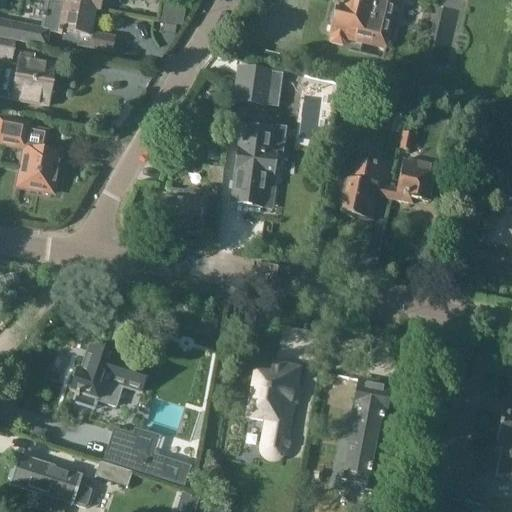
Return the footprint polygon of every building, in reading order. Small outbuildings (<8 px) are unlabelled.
[(40,0),(40,2),(45,2),(94,13),(99,14),(102,0),(40,0)] [(344,0),(341,12),(335,11),(334,12),(333,12),(331,14),(330,16),(329,18),(329,20),(329,22),(330,25),(331,25),(328,41),(330,45),(342,48),(346,46),(347,43),(385,52),(397,0),(344,0)] [(0,40),(16,44),(46,50),(49,35),(60,33),(89,39),(87,50),(112,54),(115,40),(90,35),(94,13),(45,2),(40,29),(0,21),(0,40)] [(0,61),(12,64),(16,44),(0,40),(0,61)] [(0,89),(0,98),(47,107),(50,93),(52,94),(55,92),(56,83),(54,81),(52,80),(54,67),(34,63),(35,56),(20,54),(18,69),(4,66),(2,80),(0,80),(0,84),(1,84),(0,89)] [(283,76),(240,70),(235,104),(266,108),(267,91),(281,93),(283,76)] [(0,148),(24,153),(17,186),(50,193),(58,154),(44,151),(48,133),(30,129),(31,125),(0,118),(0,148)] [(491,124),(471,120),(468,138),(488,143),(491,124)] [(413,136),(401,134),(398,150),(410,153),(413,136)] [(260,135),(258,147),(245,146),(245,154),(238,153),(231,207),(272,213),(276,180),(272,180),(275,158),(279,158),(281,138),(260,135)] [(377,201),(394,204),(397,192),(380,189),(384,171),(376,169),(376,167),(372,167),(372,168),(353,164),(349,180),(352,180),(352,184),(348,184),(340,219),(372,225),(377,201)] [(403,165),(397,192),(394,204),(412,208),(413,202),(429,206),(436,171),(403,165)] [(207,184),(222,185),(223,170),(209,169),(207,184)] [(481,186),(459,182),(456,202),(476,206),(481,186)] [(197,231),(198,221),(201,219),(202,213),(199,210),(201,192),(189,190),(184,193),(173,191),(171,192),(169,201),(161,200),(158,228),(197,231)] [(511,224),(486,218),(480,247),(511,254),(511,253),(511,224)] [(297,328),(309,331),(311,323),(299,320),(297,328)] [(72,404),(94,411),(96,404),(115,410),(121,389),(141,396),(149,372),(114,362),(116,356),(89,348),(81,372),(76,370),(69,393),(75,395),(72,404)] [(280,460),(283,458),(284,455),(300,369),(273,364),(270,381),(253,378),(245,421),(265,424),(260,450),(260,452),(261,455),(263,458),(265,460),(267,462),(270,463),(273,463),(276,462),(280,460)] [(391,387),(358,380),(353,406),(354,406),(341,475),(342,475),(341,481),(366,485),(368,480),(369,480),(382,412),(386,413),(391,387)] [(511,415),(501,414),(496,441),(511,444),(505,479),(511,480),(511,415)] [(137,438),(113,430),(102,464),(127,471),(137,438)] [(94,494),(92,490),(78,485),(81,478),(19,457),(14,471),(10,472),(8,480),(10,482),(9,486),(85,511),(89,509),(94,494)] [(131,475),(132,474),(99,464),(95,479),(134,491),(139,477),(131,475)] [(183,490),(188,474),(178,471),(173,486),(183,490)] [(386,511),(390,494),(375,492),(371,511),(386,511)] [(194,511),(198,500),(181,495),(175,511),(194,511)] [(479,511),(480,508),(450,503),(448,511),(479,511)]
